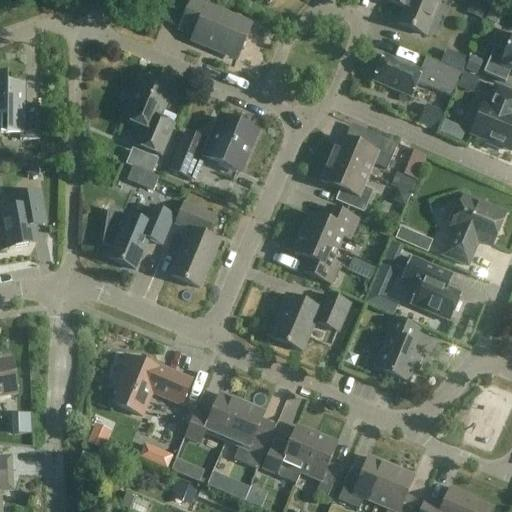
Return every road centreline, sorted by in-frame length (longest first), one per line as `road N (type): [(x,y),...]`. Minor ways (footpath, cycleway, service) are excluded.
road 1 (residential): [(70,284),(77,27)]
road 2 (residential): [(333,99),(362,20),(321,3),(284,45),(261,100)]
road 3 (residential): [(211,339),(301,119)]
road 4 (residential): [(56,511),(61,284)]
road 5 (residential): [(411,430),(211,339)]
road 6 (residential): [(77,27),(261,100)]
road 7 (residential): [(333,99),(511,175)]
road 8 (residential): [(211,339),(70,284)]
